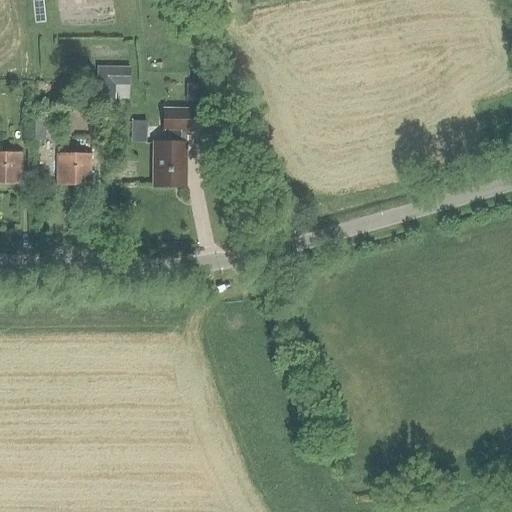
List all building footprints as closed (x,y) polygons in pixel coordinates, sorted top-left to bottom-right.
[(97,68),(97,100),(113,100),(114,69),(97,68)] [(186,84),(186,101),(201,101),(201,84),(186,84)] [(105,123),(113,123),(113,110),(105,110),(105,123)] [(153,145),(152,189),(186,190),(189,146),(183,146),(183,142),(199,142),(199,135),(203,135),(204,113),(164,111),(164,133),(164,145),(153,145)] [(53,139),(51,114),(41,115),(42,139),(53,139)] [(131,121),(130,142),(145,143),(146,121),(131,121)] [(21,155),(0,155),(1,145),(0,145),(0,186),(20,187),(21,155)] [(91,156),(58,155),(57,187),(90,188),(91,156)]
